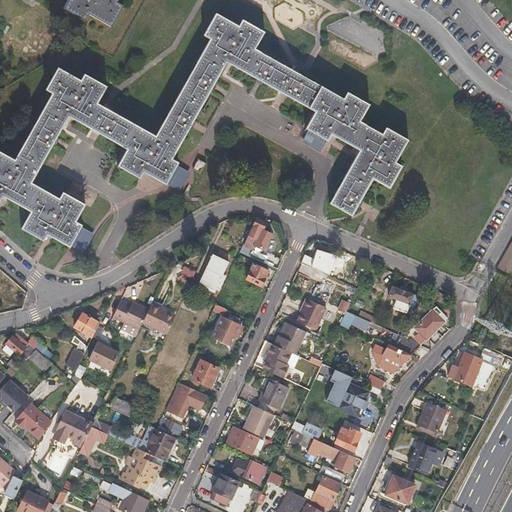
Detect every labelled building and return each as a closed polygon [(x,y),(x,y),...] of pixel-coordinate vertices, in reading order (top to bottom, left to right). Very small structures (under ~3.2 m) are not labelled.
[(72,0),(65,12),(87,24),(91,18),(114,31),(127,8),(121,5),(123,0),(72,0)] [(240,30),(219,18),(207,40),(213,43),(159,141),(100,108),(109,91),(87,79),(84,85),(61,72),(49,94),(55,98),(18,164),(0,154),(0,204),(2,205),(6,199),(35,215),(26,232),(48,244),(51,238),(73,250),(85,230),(76,225),(84,210),(62,198),(59,204),(30,188),(67,121),(126,154),(117,170),(139,182),(142,176),(165,188),(177,166),(172,163),(225,67),(314,116),(305,132),(327,144),(331,138),(360,154),(330,208),(352,220),(374,183),(391,192),(403,170),(397,167),(409,144),(388,132),(384,138),(361,125),(371,108),(350,96),(346,102),(257,53),(266,36),(244,24),(240,30)] [(206,168),(198,164),(192,174),(200,178),(206,168)] [(264,226),(255,221),(242,247),(252,251),(253,248),(264,252),(271,237),(264,233),(261,232),(264,226)] [(511,274),(511,246),(499,271),(511,277),(511,274)] [(337,260),(317,253),(312,268),(321,272),(323,268),(333,271),(337,260)] [(211,258),(200,280),(217,288),(220,290),(226,279),(222,277),(228,266),(211,258)] [(268,273),(253,266),(245,281),(260,288),(264,281),(266,282),(271,272),(269,270),(268,273)] [(217,288),(200,280),(198,285),(215,294),(217,288)] [(409,315),(418,299),(390,289),(387,298),(395,302),(392,309),(409,315)] [(345,312),(350,303),(343,300),(339,309),(345,313),(345,312)] [(322,306),(307,301),(298,320),(317,329),(326,308),(322,306)] [(142,324),(148,312),(132,303),(130,307),(120,302),(112,317),(124,323),(138,331),(139,329),(142,324)] [(227,311),(216,305),(213,311),(224,317),(227,311)] [(174,318),(151,306),(148,312),(142,324),(166,335),(174,318)] [(406,340),(420,346),(446,319),(435,309),(403,339),(406,340)] [(365,321),(345,312),(345,313),(339,326),(348,331),(351,325),(366,332),(370,323),(365,321)] [(99,328),(102,320),(90,314),(87,321),(82,319),(76,333),(92,341),(97,332),(99,328)] [(239,328),(221,319),(211,339),(230,347),(239,328)] [(138,331),(124,323),(119,332),(134,340),(138,331)] [(289,324),(286,323),(279,337),(282,338),(289,324)] [(142,324),(139,329),(147,333),(145,338),(161,345),(166,335),(142,324)] [(278,337),(273,347),(274,347),(291,355),(293,356),(305,332),(289,324),(282,338),(279,337),(278,337)] [(374,329),(385,334),(386,331),(375,326),(374,329)] [(24,342),(15,334),(10,339),(9,339),(4,345),(20,360),(24,364),(27,360),(34,352),(24,342)] [(27,338),(24,342),(34,352),(45,361),(48,356),(27,338)] [(71,344),(78,348),(80,344),(74,338),(71,344)] [(409,356),(420,346),(406,340),(403,339),(393,348),(409,356)] [(107,347),(99,342),(90,361),(112,372),(120,355),(106,348),(107,347)] [(88,350),(80,344),(78,348),(76,352),(74,351),(65,369),(76,374),(77,370),(88,350)] [(393,374),(409,356),(393,348),(388,346),(385,351),(374,347),(371,353),(376,367),(393,374)] [(291,355),(274,347),(265,367),(263,366),(260,373),(281,383),(287,370),(284,369),(291,355)] [(491,366),(495,355),(484,349),(479,359),(466,354),(459,370),(454,368),(449,378),(473,388),(484,362),(491,366)] [(45,361),(34,352),(27,360),(42,373),(49,365),(45,361)] [(496,355),(495,355),(491,366),(497,369),(503,357),(497,354),(496,355)] [(24,364),(20,360),(14,367),(17,371),(24,364)] [(219,371),(201,362),(192,380),(211,389),(219,371)] [(5,368),(13,376),(17,371),(14,367),(9,363),(5,368)] [(369,377),(366,385),(379,391),(383,383),(369,377)] [(0,389),(0,400),(15,412),(29,394),(10,378),(0,389)] [(285,389),(267,381),(257,401),(260,402),(257,408),(272,415),(275,409),(285,389)] [(366,396),(347,387),(337,410),(355,418),(366,396)] [(192,397),(176,390),(170,402),(173,403),(177,405),(172,415),(182,419),(192,397)] [(115,398),(110,409),(129,418),(135,407),(115,398)] [(328,401),(321,398),(316,407),(323,411),(328,401)] [(177,405),(173,403),(168,413),(172,415),(177,405)] [(23,423),(39,437),(43,430),(49,421),(29,404),(15,420),(16,420),(14,422),(20,427),(22,425),(23,423)] [(257,408),(253,406),(241,429),(262,439),(274,416),(272,415),(257,408)] [(417,436),(435,444),(437,440),(437,441),(447,418),(428,410),(417,436)] [(91,427),(92,425),(65,412),(55,431),(57,432),(55,437),(65,442),(68,437),(74,440),(72,443),(81,447),(91,427)] [(110,427),(95,419),(92,425),(108,432),(110,427)] [(175,424),(166,419),(161,428),(171,433),(175,424)] [(22,425),(37,438),(39,437),(23,423),(22,425)] [(108,432),(92,425),(91,427),(107,435),(108,432)] [(154,430),(148,426),(138,447),(163,459),(173,438),(164,434),(162,436),(153,432),(154,430)] [(135,438),(112,427),(109,436),(131,446),(135,438)] [(332,441),(348,449),(356,433),(344,427),(343,429),(338,427),(331,441),(332,441)] [(251,436),(234,428),(227,446),(243,453),(251,436)] [(306,428),(303,434),(314,439),(315,440),(318,433),(306,428)] [(296,448),(308,453),(314,439),(303,434),(295,430),(289,442),(297,446),(296,448)] [(315,440),(314,439),(308,453),(315,457),(320,456),(335,463),(333,467),(347,473),(354,458),(346,454),(329,446),(315,440)] [(329,446),(346,454),(348,449),(332,441),(329,446)] [(163,459),(138,447),(137,449),(159,459),(162,461),(163,459)] [(137,449),(135,448),(131,457),(128,455),(125,463),(128,465),(125,472),(123,472),(120,479),(140,489),(141,486),(147,489),(148,486),(149,487),(157,470),(160,471),(162,466),(157,464),(159,459),(137,449)] [(407,472),(430,482),(440,459),(417,449),(407,472)] [(96,460),(99,454),(89,450),(85,457),(95,462),(96,460)] [(94,464),(82,458),(79,466),(90,472),(94,464)] [(0,460),(0,486),(5,491),(2,496),(11,501),(21,482),(12,477),(15,474),(0,460)] [(270,471),(270,470),(249,460),(246,466),(233,460),(228,470),(257,484),(264,471),(269,473),(270,471)] [(71,467),(68,474),(78,479),(81,472),(71,467)] [(320,474),(339,483),(343,476),(324,467),(320,474)] [(278,486),(282,478),(270,471),(269,473),(265,480),(278,486)] [(239,482),(220,473),(212,490),(214,491),(210,498),(226,505),(229,498),(230,499),(239,482)] [(326,509),(327,510),(339,483),(320,474),(319,477),(322,478),(315,493),(311,502),(326,509)] [(100,488),(109,492),(112,484),(104,480),(100,488)] [(278,486),(265,480),(260,492),(259,494),(280,505),(276,511),(293,511),(299,503),(300,504),(295,511),(324,511),(326,509),(311,502),(304,499),(278,486)] [(394,492),(391,490),(387,500),(407,509),(415,491),(397,483),(394,492)] [(143,507),(147,500),(112,484),(109,492),(124,500),(120,510),(124,511),(137,511),(141,506),(143,507)] [(248,501),(254,504),(255,502),(259,494),(260,492),(254,489),(248,501)] [(311,502),(315,493),(308,489),(304,499),(311,502)] [(65,494),(60,491),(55,501),(60,504),(65,494)] [(20,511),(41,511),(46,502),(25,492),(17,510),(20,511)] [(259,494),(255,502),(274,511),(276,511),(280,505),(259,494)] [(99,498),(95,504),(109,511),(113,505),(99,498)] [(41,511),(49,511),(52,505),(46,502),(41,511)]
